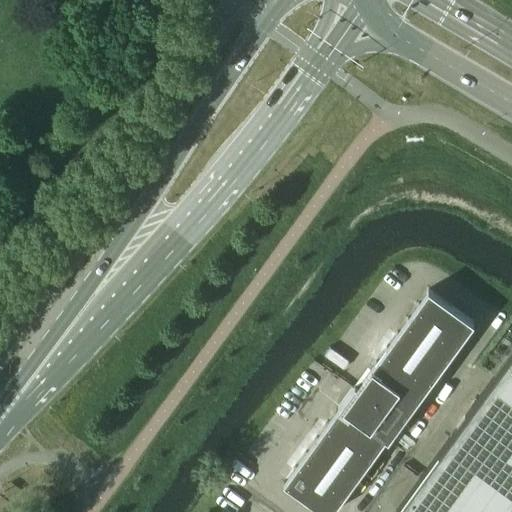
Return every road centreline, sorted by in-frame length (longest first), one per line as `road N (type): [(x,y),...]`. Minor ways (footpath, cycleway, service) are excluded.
road 1 (secondary): [(30,381),(76,345),(209,197),(354,9)]
road 2 (secondary): [(285,0),(30,381)]
road 3 (secondary): [(354,9),(511,104)]
